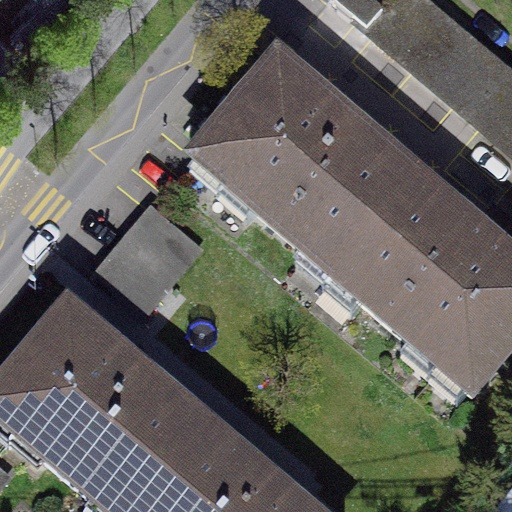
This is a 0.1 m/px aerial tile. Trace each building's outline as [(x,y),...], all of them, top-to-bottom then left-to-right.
[(511,78),(419,0),(335,0),(330,5),(511,158),(511,78)] [(195,166),(333,282),(416,185),(278,69),(195,166)] [(511,264),(417,184),(416,185),(333,282),(472,400),(511,352),(511,264)] [(199,254),(153,215),(94,286),(140,325),(199,254)] [(0,397),(0,425),(102,511),(138,511),(206,433),(68,317),(0,397)] [(299,511),(206,433),(138,511),(299,511)] [(0,492),(9,482),(0,474),(0,492)]
